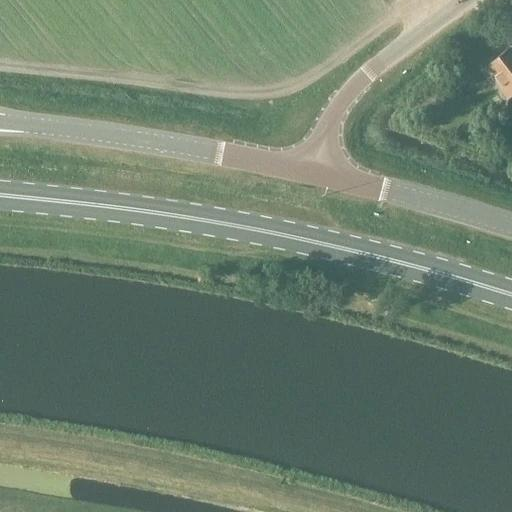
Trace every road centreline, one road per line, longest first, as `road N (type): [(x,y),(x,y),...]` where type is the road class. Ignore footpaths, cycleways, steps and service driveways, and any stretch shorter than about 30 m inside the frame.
road 1 (primary): [(511,296),(287,236),(0,195)]
road 2 (unclassified): [(0,123),(308,169)]
road 3 (unclassified): [(308,169),(336,107),(367,72),(465,0)]
road 4 (unclassified): [(511,226),(308,169)]
